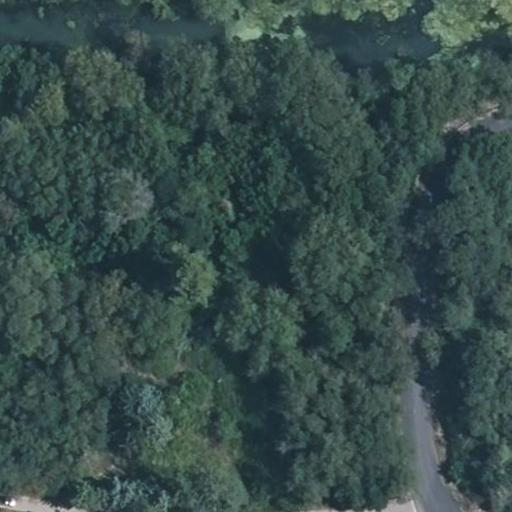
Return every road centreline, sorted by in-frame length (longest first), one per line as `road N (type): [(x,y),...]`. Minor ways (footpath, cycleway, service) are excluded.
road 1 (tertiary): [(511,124),(452,153),(416,203),(438,491)]
road 2 (unclassified): [(0,492),(136,511)]
